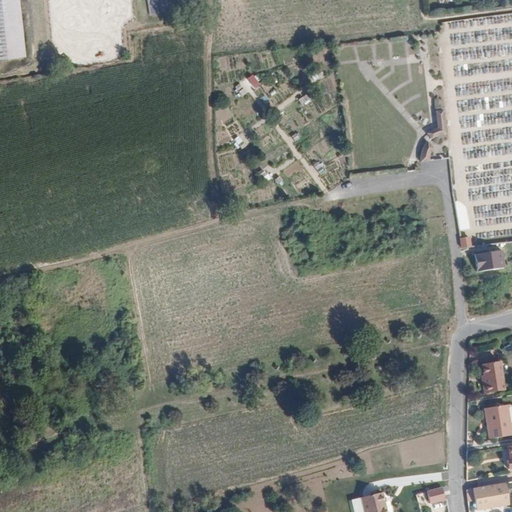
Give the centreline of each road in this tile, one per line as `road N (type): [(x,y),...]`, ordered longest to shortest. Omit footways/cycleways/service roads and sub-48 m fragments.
road 1 (track): [(0,280),(346,193)]
road 2 (track): [(463,333),(133,418)]
road 3 (residential): [(511,321),(458,337),(460,511)]
road 4 (track): [(217,223),(209,0)]
road 5 (track): [(133,418),(0,453)]
